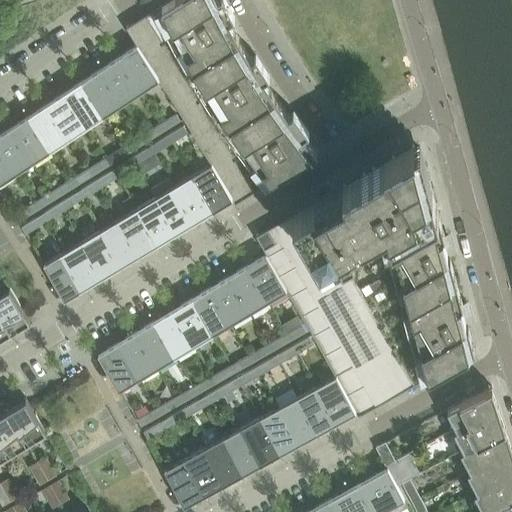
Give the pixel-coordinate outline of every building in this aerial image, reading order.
[(167,0),(162,3),(200,61),(240,36),(229,18),(235,15),(226,0),(167,0)] [(162,3),(126,26),(137,43),(159,77),(186,118),(212,162),(236,202),(277,176),(239,119),(200,61),(162,3)] [(277,95),(264,77),(270,74),(256,52),(251,55),(240,36),(200,61),(239,119),(277,95)] [(137,43),(118,55),(141,89),(159,77),(137,43)] [(118,55),(100,67),(123,101),(141,89),(118,55)] [(100,67),(82,79),(104,113),(123,101),(100,67)] [(82,79),(64,91),(86,125),(104,113),(82,79)] [(64,91),(46,103),(68,137),(86,125),(64,91)] [(288,112),(277,95),(239,119),(277,176),(318,151),(304,133),(309,130),(294,109),(288,112)] [(46,103),(28,114),(50,149),(68,137),(46,103)] [(28,114),(10,126),(32,160),(50,149),(28,114)] [(162,122),(166,128),(179,120),(175,114),(162,122)] [(162,122),(149,130),(153,136),(166,128),(162,122)] [(182,125),(169,133),(173,140),(186,132),(182,125)] [(10,126),(0,132),(0,150),(14,172),(32,160),(10,126)] [(169,133),(156,142),(160,148),(173,140),(169,133)] [(125,145),(129,151),(142,143),(138,137),(125,145)] [(325,195),(293,213),(321,259),(351,242),(350,240),(392,216),(394,220),(438,209),(432,186),(431,187),(420,147),(415,149),(414,144),(342,185),(345,189),(327,199),(325,195)] [(125,145),(112,153),(116,159),(129,151),(125,145)] [(145,148),(132,156),(136,163),(149,155),(145,148)] [(0,181),(14,172),(0,150),(0,181)] [(132,156),(119,164),(123,171),(136,163),(132,156)] [(88,168),(93,174),(105,166),(101,160),(88,168)] [(236,202),(212,162),(193,173),(217,214),(236,202)] [(88,168),(75,176),(80,182),(93,174),(88,168)] [(96,179),(100,186),(113,178),(109,171),(96,179)] [(193,173),(174,184),(198,225),(217,214),(193,173)] [(169,176),(150,187),(156,195),(180,236),(198,225),(174,184),(169,176)] [(96,179),(83,187),(87,194),(100,186),(96,179)] [(52,190),(56,197),(69,189),(65,182),(52,190)] [(52,190),(39,199),(43,205),(56,197),(52,190)] [(72,194),(59,202),(63,209),(76,200),(72,194)] [(156,195),(137,206),(161,247),(180,236),(156,195)] [(59,202),(46,210),(50,217),(63,209),(59,202)] [(28,205),(14,214),(18,220),(32,212),(28,205)] [(137,206),(119,217),(143,258),(161,247),(137,206)] [(394,220),(388,222),(407,292),(427,287),(456,279),(450,255),(455,252),(452,238),(445,242),(443,235),(445,235),(438,209),(394,220)] [(25,232),(39,223),(35,217),(22,225),(25,232)] [(119,217),(100,229),(124,269),(143,258),(119,217)] [(256,234),(264,248),(276,242),(267,228),(256,234)] [(100,229),(81,240),(106,280),(124,269),(100,229)] [(81,240),(63,251),(87,291),(106,280),(81,240)] [(63,251),(44,262),(68,303),(87,291),(63,251)] [(266,252),(247,264),(268,299),(287,287),(267,253),(266,252)] [(247,264),(228,275),(249,310),(268,299),(247,264)] [(228,275),(210,286),(231,321),(249,310),(228,275)] [(427,287),(407,292),(416,327),(410,330),(422,351),(429,375),(434,372),(474,349),(475,349),(468,323),(474,320),(470,307),(463,311),(461,304),(463,303),(456,279),(427,287)] [(32,324),(22,306),(10,286),(0,291),(0,313),(13,336),(32,324)] [(210,286),(191,297),(212,332),(231,321),(210,286)] [(191,297),(173,308),(194,343),(212,332),(191,297)] [(173,308),(154,319),(175,354),(194,343),(173,308)] [(0,313),(0,343),(13,336),(0,313)] [(154,319),(136,330),(157,365),(175,354),(154,319)] [(288,332),(292,338),(305,331),(301,324),(288,332)] [(136,330),(117,341),(138,376),(157,365),(136,330)] [(288,332),(274,339),(278,346),(292,338),(288,332)] [(294,344),(298,350),(311,343),(308,336),(294,344)] [(98,353),(119,388),(138,376),(117,341),(98,353)] [(294,344),(281,351),(285,358),(298,350),(294,344)] [(250,353),(254,360),(267,352),(263,346),(250,353)] [(250,353),(237,361),(241,367),(254,360),(250,353)] [(257,365),(261,372),(274,364),(270,358),(257,365)] [(257,365),(244,373),(247,379),(261,372),(257,365)] [(226,367),(213,375),(217,381),(230,374),(226,367)] [(317,384),(339,426),(359,415),(336,374),(317,384)] [(213,375),(199,382),(203,389),(217,381),(213,375)] [(233,379),(219,387),(223,393),(227,401),(237,396),(232,388),(236,386),(233,379)] [(317,384),(298,395),(320,436),(339,426),(317,384)] [(492,384),(447,408),(457,427),(458,428),(499,406),(492,384)] [(219,387),(206,394),(210,401),(223,393),(219,387)] [(188,389),(175,396),(179,403),(192,395),(188,389)] [(298,395),(279,405),(301,447),(320,436),(298,395)] [(175,396),(162,404),(166,410),(179,403),(175,396)] [(26,397),(6,408),(27,443),(47,432),(26,397)] [(182,408),(186,415),(199,407),(195,401),(182,408)] [(279,405),(260,415),(283,457),(301,447),(279,405)] [(457,427),(454,428),(464,447),(465,449),(506,427),(499,406),(458,428),(457,427)] [(6,408),(0,412),(0,440),(9,455),(27,443),(6,408)] [(182,408),(169,416),(173,422),(186,415),(182,408)] [(137,418),(141,425),(155,417),(151,410),(137,418)] [(260,415),(241,426),(264,467),(283,457),(260,415)] [(147,437),(162,429),(158,422),(144,430),(147,437)] [(241,426),(222,436),(245,478),(264,467),(241,426)] [(464,447),(461,449),(471,468),(471,469),(511,447),(511,445),(506,427),(465,449),(464,447)] [(222,436),(203,447),(226,488),(245,478),(222,436)] [(0,440),(0,459),(9,455),(0,440)] [(380,453),(385,463),(395,458),(385,440),(378,444),(379,447),(377,448),(378,450),(379,452),(380,453)] [(203,447),(184,457),(207,498),(226,488),(203,447)] [(471,468),(468,470),(478,489),(478,490),(511,472),(511,447),(471,469),(471,468)] [(184,457),(164,468),(187,509),(207,498),(184,457)] [(388,467),(395,480),(404,475),(395,458),(385,463),(387,466),(387,467),(388,467)] [(47,461),(40,465),(48,478),(56,473),(47,461)] [(40,465),(34,469),(40,483),(48,478),(40,465)] [(404,497),(405,497),(395,480),(388,467),(387,467),(387,466),(358,482),(374,511),(393,511),(408,504),(404,497)] [(478,489),(474,491),(484,510),(485,511),(511,496),(511,472),(478,490),(478,489)] [(410,477),(402,481),(412,501),(420,496),(410,477)] [(59,479),(51,483),(58,496),(64,492),(59,479)] [(374,511),(358,482),(330,498),(337,511),(374,511)] [(9,483),(3,487),(10,499),(19,495),(9,483)] [(51,483),(43,488),(52,500),(58,496),(51,483)] [(3,487),(0,488),(0,498),(2,504),(10,499),(3,487)] [(428,511),(420,496),(412,501),(418,511),(428,511)] [(484,510),(481,511),(511,511),(511,496),(485,511),(484,510)] [(337,511),(330,498),(303,511),(337,511)] [(26,511),(21,500),(13,505),(17,511),(26,511)]
